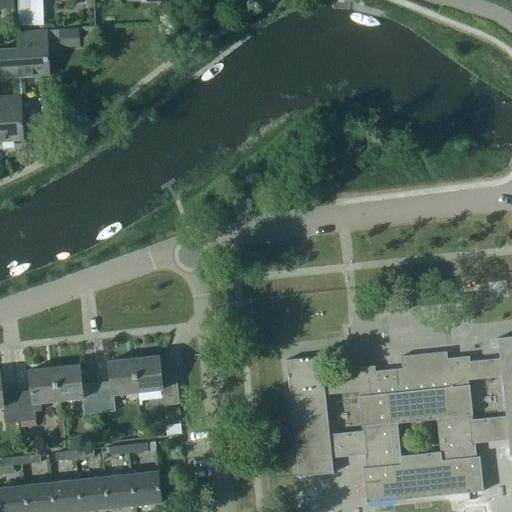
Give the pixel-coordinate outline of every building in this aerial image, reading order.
[(0,0),(0,8),(13,8),(13,0),(0,0)] [(47,24),(47,0),(21,0),(21,24),(47,24)] [(60,47),(80,45),(79,28),(16,32),(17,48),(0,49),(0,77),(11,77),(23,76),(49,74),(47,47),(60,46),(60,47)] [(12,94),(25,93),(23,76),(11,77),(12,94)] [(0,140),(23,139),(20,95),(0,96),(0,140)] [(42,112),(52,111),(50,96),(41,97),(42,112)] [(473,438),(506,435),(508,456),(511,455),(511,337),(497,340),(499,359),(447,365),(446,353),(400,358),(401,370),(323,378),(321,357),(286,361),(298,477),(332,474),(330,453),(364,450),(366,469),(362,469),(366,504),(483,492),(479,458),(475,458),(473,438)] [(158,356),(134,359),(138,392),(162,390),(163,406),(179,404),(175,375),(161,377),(158,356)] [(110,383),(96,384),(99,413),(114,412),(112,395),(138,392),(134,359),(107,362),(110,383)] [(79,365),(54,368),(58,401),(82,399),(84,415),(99,413),(96,384),(81,386),(79,365)] [(35,421),(34,412),(41,412),(40,403),(58,401),(54,368),(28,371),(30,391),(17,393),(20,422),(35,421)] [(0,378),(0,407),(2,407),(4,424),(20,422),(17,393),(2,395),(0,378)] [(146,443),(128,444),(128,453),(147,451),(146,443)] [(128,453),(128,444),(109,446),(109,455),(128,453)] [(93,448),(74,450),(75,459),(94,457),(93,448)] [(57,461),(75,459),(74,450),(56,452),(57,461)] [(20,456),(21,465),(40,463),(39,454),(20,456)] [(3,467),(21,465),(20,456),(2,458),(3,467)] [(158,472),(131,475),(134,506),(161,504),(158,472)] [(107,509),(134,506),(131,475),(104,478),(107,509)] [(80,511),(81,511),(107,509),(104,478),(77,480),(80,511)] [(50,483),(53,511),(80,511),(77,480),(50,483)] [(53,511),(50,483),(24,486),(26,511),(53,511)] [(0,511),(26,511),(24,486),(0,488),(0,511)]
